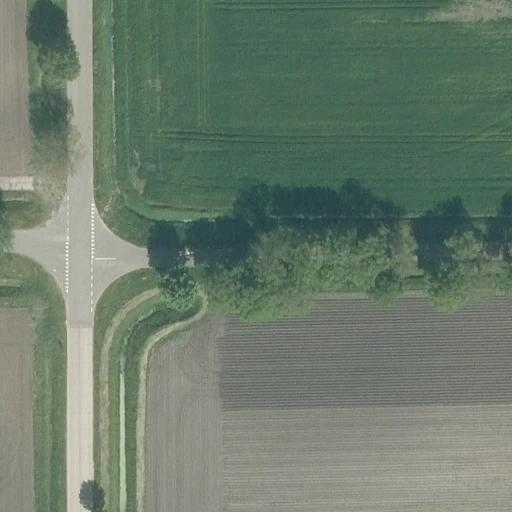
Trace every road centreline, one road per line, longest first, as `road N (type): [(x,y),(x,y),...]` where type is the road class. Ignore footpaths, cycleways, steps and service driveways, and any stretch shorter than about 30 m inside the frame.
road 1 (unclassified): [(511,250),(215,257),(78,251)]
road 2 (unclassified): [(78,251),(79,511)]
road 3 (unclassified): [(78,251),(76,0)]
